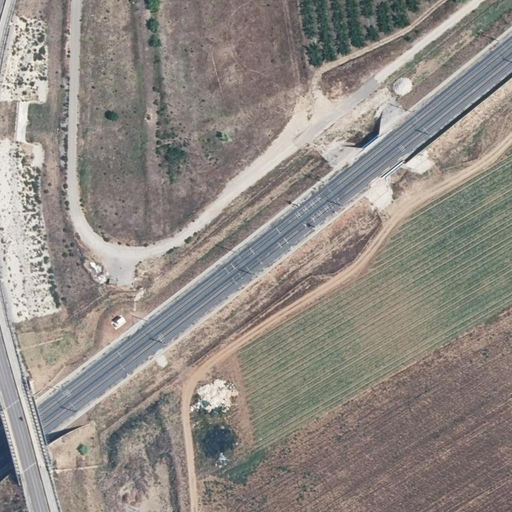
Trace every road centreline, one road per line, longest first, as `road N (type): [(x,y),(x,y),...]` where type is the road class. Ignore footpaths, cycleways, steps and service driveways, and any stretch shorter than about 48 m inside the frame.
road 1 (track): [(77,0),(73,199),(95,245),(137,255),(168,246),(304,122)]
road 2 (tertiary): [(42,511),(0,356)]
